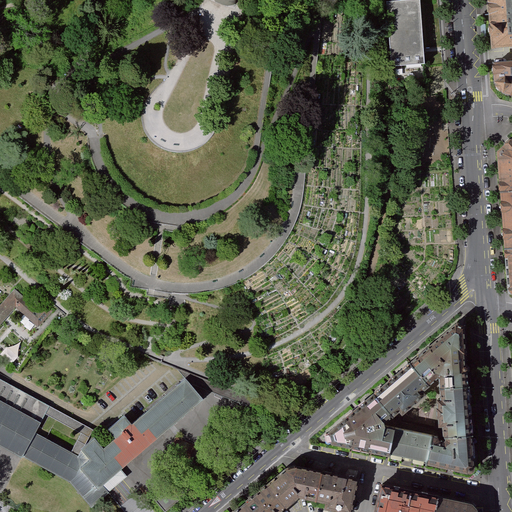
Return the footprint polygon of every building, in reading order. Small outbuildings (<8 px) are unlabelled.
[(389,0),(395,65),(425,62),(420,0),(389,0)] [(511,0),(487,0),(491,49),(511,47),(511,0)] [(511,101),(511,63),(488,66),(488,79),(490,90),(494,95),(503,99),(511,101)] [(511,141),(499,152),(503,196),(511,195),(511,141)] [(511,244),(511,195),(503,196),(508,245),(511,244)] [(15,289),(0,306),(0,327),(18,307),(40,327),(55,310),(45,301),(38,309),(15,289)] [(443,377),(443,383),(472,382),(467,324),(460,320),(411,360),(431,383),(439,375),(443,377)] [(7,347),(0,354),(12,364),(18,358),(22,341),(7,347)] [(431,383),(411,360),(372,392),(393,416),(431,383)] [(191,380),(136,426),(129,417),(113,431),(120,440),(108,450),(99,439),(85,451),(94,461),(81,473),(86,463),(80,460),(95,432),(0,381),(0,445),(71,483),(93,509),(129,479),(124,473),(209,401),(191,380)] [(447,437),(476,435),(472,382),(443,383),(447,437)] [(385,423),(393,416),(372,392),(327,429),(328,440),(391,454),(396,431),(386,428),(385,423)] [(428,462),(433,440),(396,431),(391,454),(428,462)] [(479,465),(476,435),(447,437),(448,441),(446,443),(433,440),(428,462),(470,472),(479,465)] [(315,498),(321,467),(295,462),(288,463),(266,482),(286,506),(301,495),(315,498)] [(321,467),(315,498),(328,501),(327,506),(353,511),(360,475),(321,467)] [(436,511),(441,490),(383,479),(376,511),(436,511)] [(279,511),(286,506),(266,482),(230,511),(279,511)] [(480,511),(480,503),(475,497),(441,490),(436,511),(480,511)]
